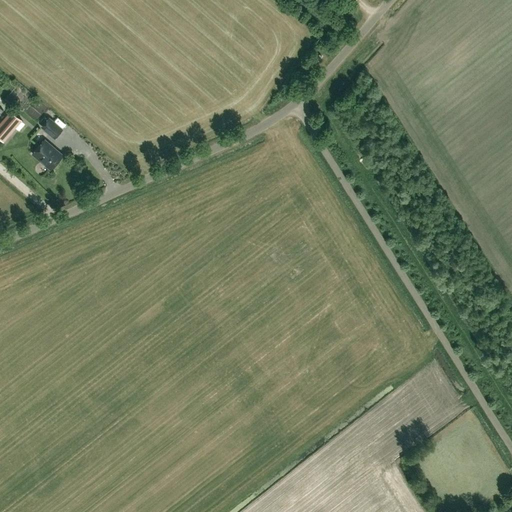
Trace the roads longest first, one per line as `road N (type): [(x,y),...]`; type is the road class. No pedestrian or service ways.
road 1 (unclassified): [(511,446),(296,106)]
road 2 (unclassified): [(0,244),(270,125),(296,106)]
road 3 (unclassified): [(296,106),(391,0)]
